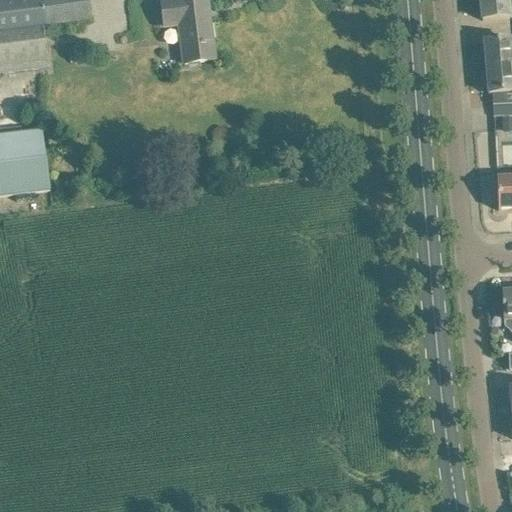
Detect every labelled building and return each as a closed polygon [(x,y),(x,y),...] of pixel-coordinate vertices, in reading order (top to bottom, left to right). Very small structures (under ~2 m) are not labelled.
[(0,0),(0,76),(49,69),(44,28),(91,22),(88,0),(0,0)] [(162,3),(165,28),(180,26),(185,65),(215,61),(209,21),(207,21),(206,11),(208,11),(206,0),(176,0),(176,1),(162,3)] [(511,0),(480,0),(482,22),(509,20),(509,19),(511,18),(511,0)] [(504,42),(484,44),(486,70),(492,69),(511,67),(511,44),(511,41),(504,42)] [(511,67),(492,69),(486,70),(488,96),(493,95),(511,94),(511,106),(511,105),(511,67)] [(509,106),(494,107),(494,119),(511,118),(511,105),(511,106),(509,106)] [(46,132),(0,137),(0,198),(54,191),(46,132)] [(511,211),(511,179),(497,180),(498,212),(511,211)] [(511,294),(502,295),(503,301),(503,306),(502,306),(502,311),(503,311),(504,322),(504,328),(510,334),(511,333),(511,294)]
